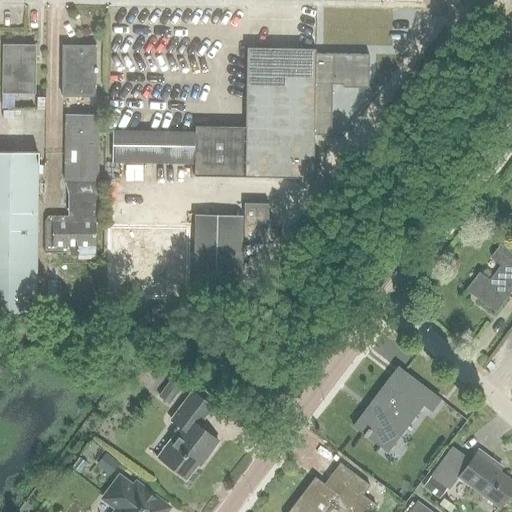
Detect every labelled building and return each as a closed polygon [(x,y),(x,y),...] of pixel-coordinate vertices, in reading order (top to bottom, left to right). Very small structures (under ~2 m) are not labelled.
[(33,93),(34,46),(2,45),(2,93),(33,93)] [(62,46),(61,96),(94,97),(95,71),(97,71),(97,68),(95,67),(95,46),(62,46)] [(314,135),(330,135),(331,135),(331,85),(342,85),(342,88),(368,88),(368,86),(369,56),(315,55),(315,51),(247,50),(246,127),(195,126),(194,176),(245,177),(245,178),(313,179),(313,156),(314,135)] [(98,183),(99,115),(83,115),(80,115),(64,114),(63,182),(64,182),(67,195),(67,216),(47,216),(44,221),(44,251),(64,252),(64,255),(74,255),(74,258),(95,258),(95,222),(97,222),(98,183)] [(193,131),(110,130),(110,162),(193,164),(193,131)] [(37,153),(0,153),(0,313),(36,314),(37,153)] [(268,179),(244,179),(243,244),(267,244),(268,179)] [(242,216),(193,215),(191,301),(240,302),(242,216)] [(189,227),(108,226),(107,299),(188,300),(189,227)] [(511,250),(503,243),(492,258),(502,266),(491,280),(481,272),(468,289),(498,312),(511,293),(511,250)] [(181,384),(170,376),(155,396),(165,404),(181,384)] [(431,412),(440,401),(416,383),(408,393),(390,380),(354,428),(382,448),(400,425),(405,429),(422,406),(431,412)] [(207,457),(218,442),(198,427),(212,408),(193,393),(171,422),(181,429),(158,459),(185,480),(204,455),(207,457)] [(479,451),(471,462),(452,448),(430,477),(431,478),(447,490),(449,491),(452,487),(459,478),(500,509),(511,492),(511,482),(499,473),(502,469),(479,451)] [(116,462),(102,451),(92,464),(105,475),(116,462)] [(370,487),(340,465),(324,486),(315,479),(289,511),(370,511),(375,506),(362,497),(370,487)] [(440,500),(447,490),(431,478),(424,488),(440,500)] [(119,510),(117,511),(165,511),(168,509),(137,486),(134,490),(120,480),(105,500),(119,510)] [(428,511),(417,503),(410,511),(428,511)]
